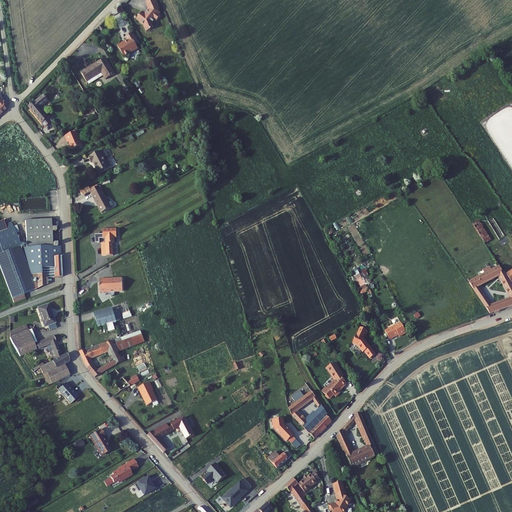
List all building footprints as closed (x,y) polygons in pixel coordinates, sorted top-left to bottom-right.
[(156,0),(151,0),(148,2),(150,9),(146,14),(144,12),(138,19),(145,24),(148,32),(152,30),(152,29),(155,28),(154,24),(157,21),(158,22),(162,16),(157,12),(156,10),(160,9),(156,0)] [(132,55),(140,50),(137,45),(139,44),(134,35),(127,39),(129,43),(126,45),(126,43),(119,48),(125,59),(130,60),(132,55)] [(93,71),(85,76),(90,85),(105,76),(109,83),(118,78),(109,62),(100,67),(99,66),(92,70),(93,71)] [(128,98),(133,95),(127,85),(122,88),(128,98)] [(0,114),(8,106),(3,98),(0,100),(0,114)] [(46,98),(31,109),(43,126),(50,121),(42,110),(51,104),(46,98)] [(43,126),(47,130),(55,124),(52,120),(50,121),(43,126)] [(71,151),(81,146),(75,132),(64,137),(67,144),(68,143),(70,146),(69,146),(71,151)] [(99,152),(88,158),(91,163),(93,162),(95,165),(94,165),(98,173),(108,168),(99,152)] [(96,193),(95,194),(99,202),(101,201),(106,212),(114,207),(105,188),(103,189),(102,186),(95,189),(96,193)] [(60,228),(62,227),(62,222),(55,222),(55,219),(30,221),(30,232),(34,232),(55,232),(55,228),(60,228)] [(478,219),(472,223),(485,243),(491,239),(478,219)] [(0,223),(0,261),(16,302),(28,298),(27,294),(41,288),(40,258),(36,258),(34,232),(30,232),(31,249),(23,249),(12,221),(9,223),(8,220),(0,223)] [(119,236),(118,227),(105,228),(105,233),(97,233),(98,242),(102,242),(102,237),(108,237),(108,242),(104,242),(105,255),(116,254),(115,241),(117,241),(117,236),(119,236)] [(57,247),(56,247),(55,232),(34,232),(36,258),(40,258),(57,257),(57,254),(64,254),(64,247),(60,247),(60,244),(57,244),(57,247)] [(65,278),(64,254),(57,254),(57,257),(40,258),(41,288),(49,285),(48,278),(65,278)] [(368,291),(359,267),(354,269),(356,275),(354,276),(361,294),(368,291)] [(492,272),(480,278),(484,284),(501,276),(511,292),(511,298),(511,299),(511,297),(499,301),(503,311),(511,307),(511,282),(507,274),(505,272),(504,272),(501,267),(492,272)] [(490,269),(478,275),(480,278),(492,272),(490,269)] [(477,280),(470,283),(481,298),(487,295),(481,286),(477,280)] [(101,282),(97,282),(97,292),(98,292),(100,294),(106,294),(110,297),(112,295),(112,294),(120,294),(119,281),(106,282),(105,281),(102,283),(101,282)] [(487,295),(481,298),(485,305),(492,303),(487,295)] [(47,301),(38,304),(40,309),(38,310),(41,318),(43,317),(45,323),(54,319),(47,301)] [(499,301),(492,303),(499,313),(503,311),(499,301)] [(492,303),(485,305),(492,315),(499,313),(492,303)] [(116,306),(92,314),(97,329),(115,322),(113,317),(119,315),(116,306)] [(130,311),(122,313),(124,319),(132,316),(130,311)] [(401,339),(408,335),(404,326),(397,330),(396,328),(387,333),(391,341),(398,338),(398,337),(400,336),(401,339)] [(139,328),(118,336),(121,341),(141,334),(139,328)] [(22,361),(39,351),(35,345),(29,329),(11,335),(10,343),(22,361)] [(363,329),(359,337),(358,337),(354,344),(359,347),(364,354),(365,353),(370,361),(376,357),(371,349),(370,350),(365,341),(364,340),(367,336),(367,337),(370,333),(369,332),(363,329)] [(53,333),(35,345),(39,351),(51,344),(57,357),(40,367),(42,372),(55,365),(56,366),(63,362),(69,360),(66,351),(62,352),(53,333)] [(118,336),(112,339),(116,345),(113,346),(115,351),(143,340),(141,334),(121,341),(118,336)] [(116,345),(112,339),(78,352),(86,366),(91,364),(88,360),(108,351),(107,350),(113,346),(116,345)] [(115,351),(113,346),(107,350),(108,351),(113,361),(98,369),(96,366),(94,368),(91,364),(86,366),(94,376),(124,359),(120,353),(117,355),(115,351)] [(55,365),(42,372),(47,384),(69,376),(63,362),(56,366),(55,365)] [(122,367),(117,370),(127,382),(132,380),(122,367)] [(350,383),(340,374),(336,379),(337,380),(329,388),(328,387),(324,391),(332,399),(336,395),(339,397),(343,392),(342,391),(350,383)] [(132,380),(127,382),(131,387),(144,380),(141,375),(132,380)] [(154,390),(151,383),(139,388),(144,399),(145,399),(146,401),(146,402),(148,406),(158,401),(153,391),(154,390)] [(307,396),(314,391),(310,386),(303,390),(307,396)] [(294,405),(290,408),(293,414),(304,426),(308,422),(306,419),(298,411),(314,400),(320,406),(323,404),(314,391),(307,396),(303,390),(295,396),(297,399),(293,402),(293,403),(293,404),(294,405)] [(320,406),(306,419),(308,422),(304,426),(310,433),(328,415),(330,414),(323,404),(320,406)] [(375,443),(361,410),(353,416),(352,418),(356,422),(357,420),(368,445),(353,452),(346,437),(353,430),(350,428),(353,425),(349,421),(337,434),(352,466),(375,455),(371,445),(375,443)] [(328,415),(310,433),(315,438),(333,420),(328,415)] [(287,435),(290,438),(295,434),(296,433),(292,428),(293,428),(289,424),(289,425),(287,424),(285,416),(275,417),(276,425),(277,425),(278,427),(286,436),(287,435)] [(181,420),(175,424),(166,429),(164,426),(153,433),(152,432),(147,436),(164,455),(167,458),(194,439),(181,420)] [(104,434),(106,433),(101,427),(93,432),(97,438),(95,440),(103,453),(107,451),(101,440),(106,437),(104,434)] [(206,436),(185,452),(198,470),(220,454),(206,436)] [(107,451),(112,447),(109,442),(109,443),(106,438),(107,438),(106,437),(101,440),(107,451)] [(77,449),(85,445),(83,441),(75,445),(77,449)] [(375,443),(371,445),(375,455),(379,453),(375,443)] [(278,450),(271,457),(279,467),(293,456),(288,450),(282,455),(278,450)] [(138,464),(133,457),(125,462),(126,463),(112,471),(114,474),(110,476),(114,481),(117,479),(118,481),(132,472),(130,469),(138,464)] [(154,488),(162,483),(160,480),(157,482),(151,472),(138,480),(142,487),(144,486),(147,491),(154,487),(154,488)] [(311,474),(310,475),(315,485),(318,482),(317,481),(320,478),(316,472),(312,475),(311,474)] [(306,478),(299,484),(305,492),(315,485),(310,475),(308,477),(306,475),(304,477),(306,478)] [(294,478),(285,486),(291,492),(292,491),(307,511),(313,511),(307,503),(311,500),(305,492),(299,484),(294,478)] [(342,481),(334,483),(337,493),(341,492),(342,494),(339,500),(337,504),(336,504),(336,503),(330,505),(332,510),(333,509),(333,511),(344,511),(348,506),(350,505),(351,502),(351,500),(352,499),(347,497),(342,481)] [(268,503),(260,511),(261,511),(268,511),(273,508),(268,503)]
